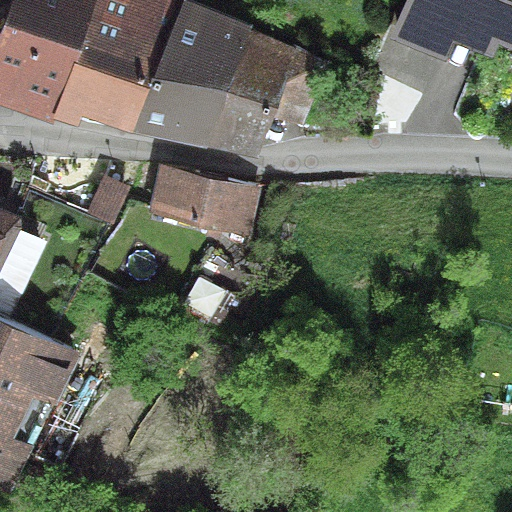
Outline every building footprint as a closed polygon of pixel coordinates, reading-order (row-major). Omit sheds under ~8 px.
[(13,0),(0,36),(0,93),(52,113),(83,32),(116,42),(160,0),(13,0)] [(83,32),(52,113),(73,118),(78,107),(126,124),(180,1),(178,0),(160,0),(116,42),(83,32)] [(511,0),(414,0),(408,17),(511,55),(511,0)] [(180,1),(126,124),(170,133),(171,131),(188,135),(229,22),(180,1)] [(247,29),(229,22),(188,135),(204,138),(204,140),(252,150),(292,53),(247,29)] [(172,172),(160,222),(251,245),(264,196),(172,172)] [(0,279),(22,228),(0,218),(0,279)] [(0,327),(0,477),(16,485),(73,361),(0,327)]
